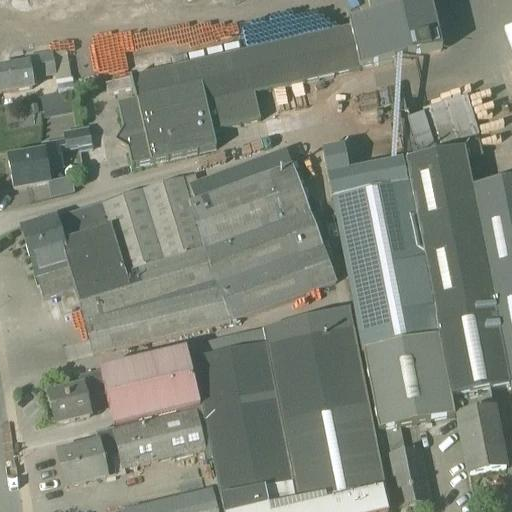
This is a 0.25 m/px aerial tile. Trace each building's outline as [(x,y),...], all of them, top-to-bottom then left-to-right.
[(253,95),(430,55),(417,0),(359,0),(365,22),(341,27),(342,32),(122,83),(125,94),(128,108),(115,111),(120,134),(111,147),(125,156),(128,170),(208,151),(204,135),(240,127),(260,123),(253,95)] [(90,59),(89,63),(91,69),(95,72),(102,72),(104,71),(107,69),(109,65),(108,59),(107,59),(103,55),(102,55),(96,54),(95,54),(91,58),(90,59)] [(26,67),(0,70),(0,96),(32,91),(30,82),(54,78),(56,90),(73,87),(72,83),(71,83),(66,56),(51,59),(50,57),(25,61),(26,67)] [(122,83),(105,87),(107,98),(125,94),(122,83)] [(466,99),(421,113),(423,116),(434,152),(478,138),(466,99)] [(423,116),(408,120),(405,121),(406,124),(417,157),(434,152),(423,116)] [(43,155),(8,161),(13,192),(48,186),(46,172),(61,169),(59,158),(92,152),(89,130),(64,134),(65,142),(42,146),(43,155)] [(343,153),(323,157),(378,437),(454,421),(450,401),(438,343),(434,323),(493,310),(494,310),(472,192),(466,164),(482,161),(479,146),(465,148),(466,153),(404,165),(408,186),(407,186),(404,167),(349,178),(343,153)] [(102,207),(20,231),(42,303),(74,293),(85,326),(92,359),(229,326),(312,296),(333,288),(283,155),(197,188),(194,178),(127,199),(102,207)] [(511,184),(472,192),(494,310),(493,310),(509,389),(511,388),(511,184)] [(493,310),(434,323),(438,343),(450,401),(509,389),(493,310)] [(261,333),(190,350),(193,364),(265,350),(261,333)] [(265,350),(193,364),(221,511),(278,511),(384,491),(353,333),(265,350)] [(81,388),(47,396),(54,427),(89,419),(85,401),(111,395),(119,428),(197,410),(184,355),(78,380),(81,388)] [(489,394),(454,401),(458,420),(456,420),(467,479),(505,472),(494,413),(492,414),(489,394)] [(194,415),(113,434),(122,473),(204,453),(194,415)] [(97,446),(57,456),(65,490),(114,479),(110,461),(101,463),(97,446)] [(419,455),(389,460),(399,510),(428,505),(419,455)] [(214,511),(210,494),(134,511),(214,511)] [(357,502),(359,511),(385,511),(382,496),(357,502)]
